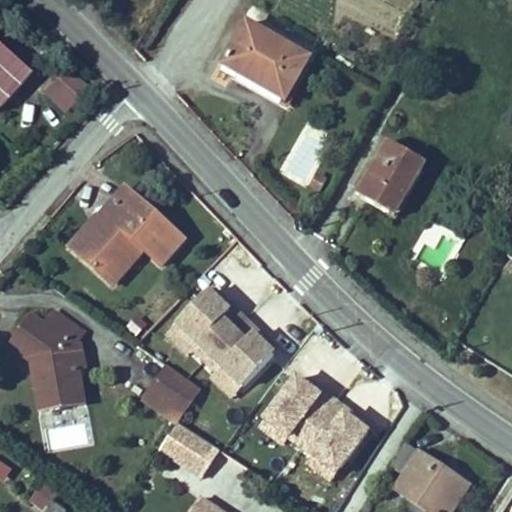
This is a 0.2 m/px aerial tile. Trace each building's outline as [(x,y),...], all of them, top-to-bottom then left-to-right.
[(247,24),(223,67),(286,102),(310,59),(247,24)] [(0,108),(27,79),(0,54),(0,108)] [(42,94),(62,113),(87,86),(67,67),(42,94)] [(302,124),(280,176),(307,187),(330,135),(302,124)] [(388,144),(359,196),(390,215),(399,198),(405,201),(426,165),(388,144)] [(319,177),(313,188),(321,192),(327,182),(319,177)] [(126,188),(70,249),(114,287),(145,251),(163,266),(185,241),(126,188)] [(395,218),(405,201),(399,198),(390,215),(395,218)] [(279,352),(213,288),(182,321),(203,342),(226,364),(247,384),(279,352)] [(32,317),(17,339),(42,357),(44,370),(34,371),(38,393),(43,392),(46,411),(85,404),(79,369),(87,368),(83,345),(78,342),(84,333),(55,313),(46,327),(32,317)] [(203,342),(182,321),(171,332),(192,352),(203,342)] [(127,338),(136,346),(147,336),(138,327),(127,338)] [(17,339),(11,348),(33,362),(34,371),(44,370),(42,357),(17,339)] [(237,395),(247,384),(226,364),(216,375),(237,395)] [(182,418),(201,392),(166,367),(147,394),(182,418)] [(368,435),(297,380),(270,415),(292,432),(288,438),(313,458),(318,452),(340,470),(368,435)] [(43,392),(38,393),(41,412),(46,411),(43,392)] [(178,425),(182,418),(147,394),(143,400),(178,425)] [(292,432),(270,415),(265,421),(288,438),(292,432)] [(203,480),(221,452),(178,425),(159,452),(203,480)] [(463,482),(405,444),(391,466),(404,475),(395,490),(408,498),(429,511),(451,511),(460,499),(454,496),(463,482)] [(340,470),(318,452),(313,458),(336,475),(340,470)] [(0,479),(4,482),(13,468),(0,459),(0,479)] [(28,495),(38,510),(57,496),(47,482),(28,495)] [(468,486),(463,482),(454,496),(460,499),(468,486)] [(429,511),(408,498),(399,511),(429,511)] [(217,511),(218,511),(200,500),(192,511),(217,511)] [(46,511),(64,511),(53,503),(46,511)]
